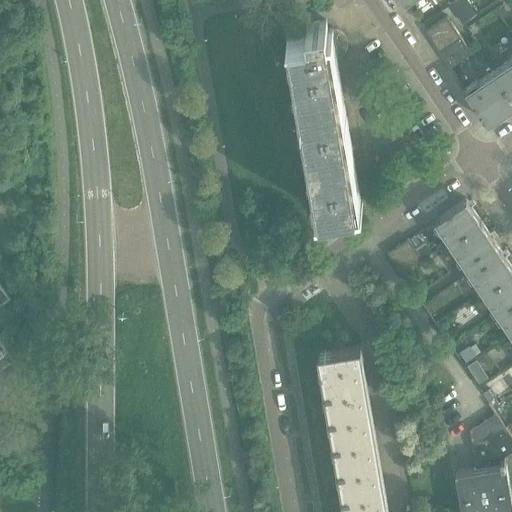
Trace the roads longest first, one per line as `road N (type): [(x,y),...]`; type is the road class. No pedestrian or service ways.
road 1 (primary): [(218,511),(172,215),(119,0)]
road 2 (primary): [(71,0),(100,210),(100,511)]
road 3 (residential): [(287,511),(255,305),(480,159)]
road 4 (residential): [(480,159),(375,0)]
